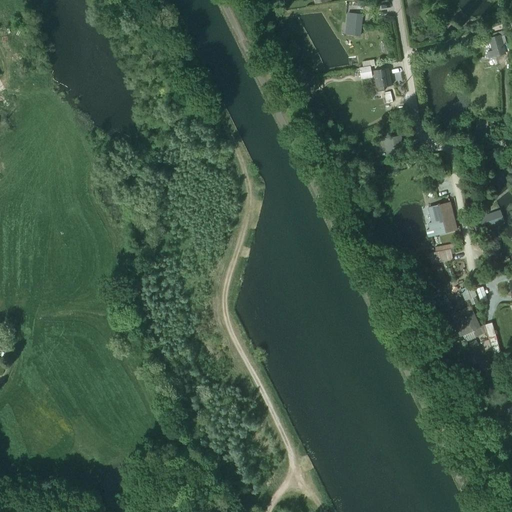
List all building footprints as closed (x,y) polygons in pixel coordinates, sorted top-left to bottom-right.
[(344,35),(360,37),(361,24),(359,24),(360,14),(347,13),(344,35)] [(489,58),(504,53),(502,46),(506,45),(504,37),(507,36),(505,30),(489,35),(490,39),(489,39),(492,51),(487,53),(489,58)] [(361,79),(372,78),(370,67),(359,69),(361,79)] [(384,87),(391,86),(388,69),(373,71),(376,89),(377,89),(377,92),(384,91),(384,87)] [(386,104),(392,102),(390,92),(384,93),(386,104)] [(476,137),(489,136),(487,119),(475,120),(476,137)] [(387,155),(403,152),(399,137),(383,140),(387,155)] [(425,179),(437,174),(432,162),(419,167),(425,179)] [(427,238),(456,230),(449,203),(439,205),(439,204),(437,205),(438,206),(434,207),(428,208),(432,223),(427,224),(428,230),(426,231),(427,238)] [(484,230),(498,225),(494,213),(479,217),(484,230)] [(436,252),(458,247),(457,243),(435,248),(436,252)] [(450,250),(425,255),(427,263),(430,262),(431,264),(452,260),(450,250)] [(498,270),(509,266),(507,259),(495,263),(498,270)] [(440,288),(447,285),(441,266),(434,269),(440,288)] [(403,303),(416,296),(408,280),(395,287),(403,303)] [(465,300),(475,296),(471,285),(460,289),(465,300)] [(466,342),(487,332),(489,340),(481,342),(485,352),(492,350),(493,357),(501,355),(492,323),(480,327),(471,306),(451,316),(461,337),(463,336),(466,342)]
